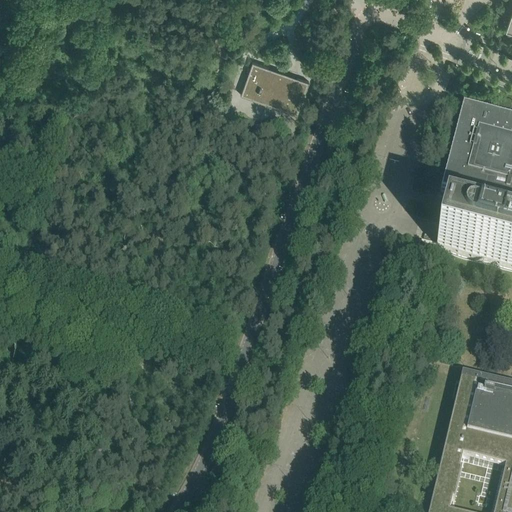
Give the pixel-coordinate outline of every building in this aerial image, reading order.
[(295,82),(250,66),(247,74),(250,75),(249,78),(247,77),(243,89),(242,88),(240,94),(241,95),(243,89),(277,101),(275,107),(297,115),(297,114),(296,113),(307,82),(308,82),(308,81),(297,77),(295,82)] [(441,194),(475,204),(491,208),(511,213),(511,122),(463,110),(441,194)] [(469,228),(449,222),(443,221),(437,245),(436,248),(511,268),(511,238),(500,235),(481,231),(478,230),(469,227),(469,228)] [(412,273),(416,260),(407,257),(405,256),(401,269),(412,273)] [(511,511),(511,388),(462,376),(429,511),(511,511)]
